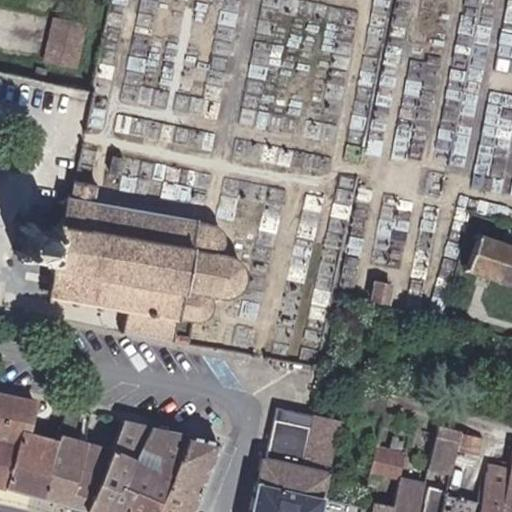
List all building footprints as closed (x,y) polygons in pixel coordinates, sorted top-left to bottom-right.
[(51,64),(81,70),(89,27),(59,21),(51,64)] [(213,241),(215,237),(215,232),(212,223),(98,201),(101,181),(80,177),(76,198),(71,197),(64,229),(25,222),(18,255),(58,264),(52,295),(131,311),(128,333),(178,342),(181,317),(196,318),(201,312),(202,307),(201,301),(200,298),(197,295),(194,295),(194,291),(201,291),(208,288),(214,284),(217,279),(219,273),(219,266),(218,259),(214,254),(210,250),(207,249),(203,248),(203,243),(210,243),(213,241)] [(511,247),(481,237),(468,273),(511,289),(511,247)] [(511,426),(511,392),(462,379),(454,410),(511,426)] [(357,404),(385,413),(390,396),(361,388),(357,404)] [(0,488),(47,498),(61,440),(27,430),(33,407),(0,400),(0,488)] [(275,427),(313,434),(319,414),(281,406),(275,427)] [(255,483),(327,501),(347,420),(319,413),(319,414),(313,434),(302,470),(266,462),(260,461),(255,483)] [(63,433),(74,435),(78,418),(67,416),(63,433)] [(47,498),(86,511),(90,511),(110,450),(115,451),(124,425),(115,423),(105,448),(62,436),(61,440),(47,498)] [(90,511),(122,511),(151,431),(124,425),(115,451),(110,450),(90,511)] [(302,470),(313,434),(275,427),(266,462),(302,470)] [(453,473),(459,451),(463,436),(441,429),(439,435),(431,464),(430,467),(453,473)] [(412,459),(431,464),(439,435),(420,430),(412,459)] [(153,511),(159,498),(166,500),(188,439),(151,431),(122,511),(153,511)] [(459,451),(480,457),(483,441),(463,436),(459,451)] [(153,511),(194,511),(220,446),(188,439),(166,500),(159,498),(153,511)] [(392,511),(399,484),(406,455),(377,448),(362,509),(361,511),(392,511)] [(511,511),(511,461),(497,457),(485,504),(447,495),(442,511),(511,511)] [(361,511),(362,509),(327,501),(255,483),(247,511),(361,511)] [(418,511),(424,491),(399,484),(392,511),(418,511)] [(442,511),(447,495),(448,492),(435,489),(429,511),(442,511)]
